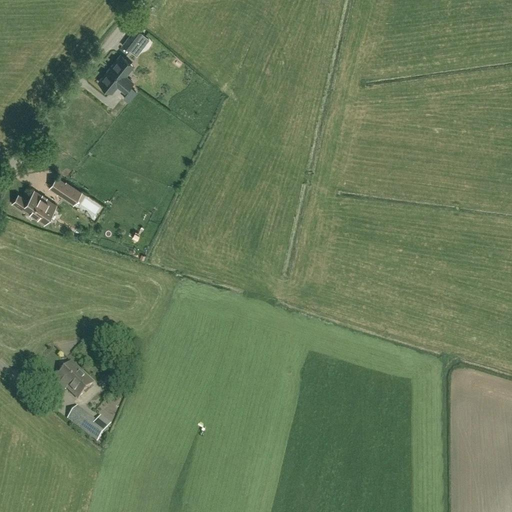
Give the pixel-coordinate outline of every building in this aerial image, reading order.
[(123,45),(131,51),(136,45),(138,47),(141,43),(140,42),(144,36),(135,28),(131,33),(132,34),(123,45)] [(125,76),(129,71),(133,66),(120,55),(99,82),(112,93),(117,86),(124,92),(132,82),(125,76)] [(66,182),(66,183),(57,177),(50,188),(58,194),(73,204),(81,192),(66,182)] [(24,211),(35,218),(44,224),(48,217),(47,216),(50,212),(51,212),(56,205),(34,191),(28,201),(18,195),(12,204),(24,211)] [(123,373),(136,359),(128,352),(115,367),(123,373)] [(117,363),(111,358),(104,366),(110,372),(117,363)] [(67,388),(77,398),(92,383),(71,362),(64,370),(56,377),(61,382),(59,384),(65,390),(67,388)] [(78,406),(68,419),(82,431),(97,443),(111,424),(101,416),(97,421),(92,418),(78,406)]
